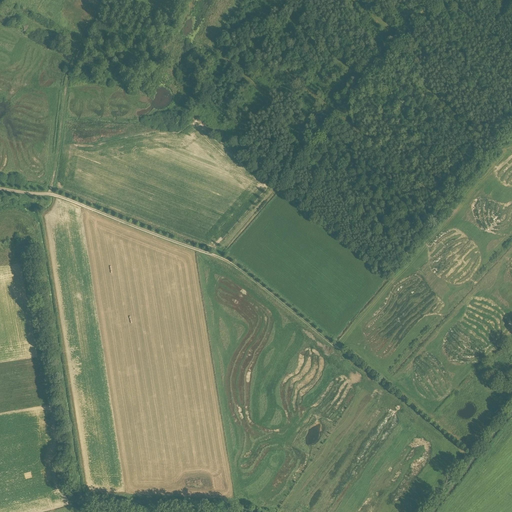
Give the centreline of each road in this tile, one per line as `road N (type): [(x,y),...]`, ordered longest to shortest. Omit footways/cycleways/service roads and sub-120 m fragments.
road 1 (track): [(0,189),(53,194),(228,262),(427,420)]
road 2 (track): [(49,193),(67,75),(104,0)]
